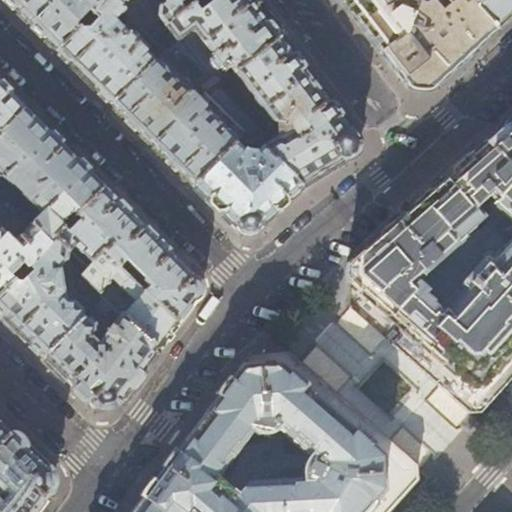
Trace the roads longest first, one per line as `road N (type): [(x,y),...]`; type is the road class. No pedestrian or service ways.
road 1 (residential): [(0,38),(252,294)]
road 2 (tertiary): [(511,63),(252,294)]
road 3 (tertiary): [(252,294),(98,474)]
road 4 (residential): [(0,373),(98,474)]
